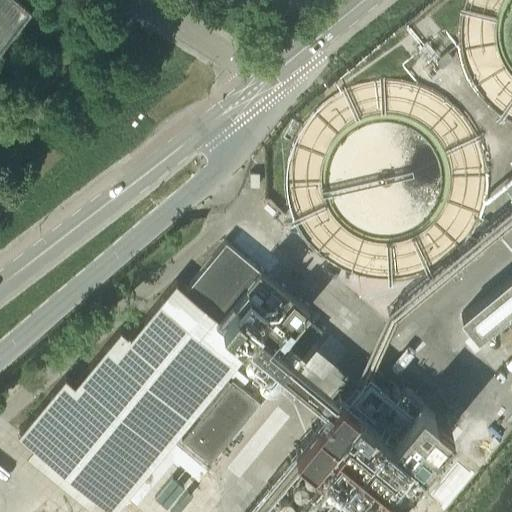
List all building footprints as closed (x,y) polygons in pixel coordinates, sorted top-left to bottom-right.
[(0,0),(0,49),(31,13),(15,0),(0,0)] [(511,176),(502,185),(511,197),(511,176)] [(64,372),(17,429),(110,506),(192,408),(221,373),(250,339),(267,353),(306,307),(224,238),(184,285),(175,278),(129,332),(120,325),(73,380),(64,372)] [(511,305),(511,269),(460,314),(476,335),(511,305)] [(272,350),(295,370),(330,329),(307,309),(272,350)] [(201,415),(181,438),(209,461),(259,401),(231,378),(229,380),(221,373),(192,408),(201,415)] [(338,391),(293,445),(373,511),(378,511),(450,425),(419,398),(418,399),(389,434),(351,401),(338,391)] [(95,496),(33,445),(27,453),(88,505),(95,496)]
